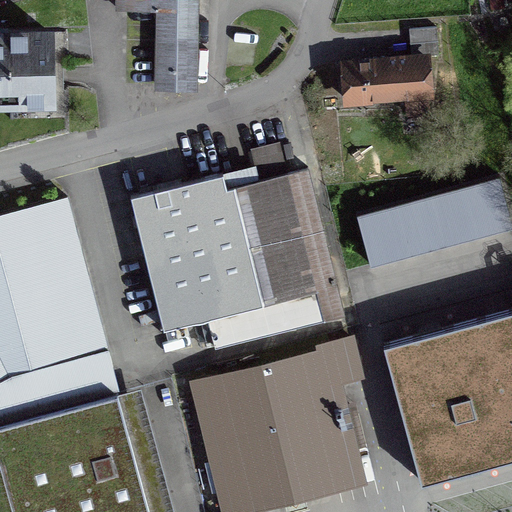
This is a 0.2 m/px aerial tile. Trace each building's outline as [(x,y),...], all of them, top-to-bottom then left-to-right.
[(200,0),(115,0),(115,8),(156,9),(154,88),(165,88),(198,89),(200,0)] [(55,22),(0,23),(0,104),(56,103),(55,22)] [(410,50),(340,55),(343,103),(375,101),(374,97),(405,95),(405,105),(436,102),(432,54),(439,53),(437,25),(409,27),(410,50)] [(171,181),(130,191),(163,326),(207,315),(214,345),(346,313),(310,164),(287,170),(279,139),(251,146),(254,161),(171,181)] [(511,203),(503,170),(356,211),(371,264),(511,224),(511,203)] [(0,420),(120,388),(68,193),(0,210),(0,420)] [(511,305),(383,340),(421,480),(511,455),(511,305)] [(316,345),(189,376),(221,511),(254,511),(254,508),(367,481),(343,380),(366,375),(355,330),(314,340),(316,345)] [(141,384),(0,422),(0,511),(176,511),(154,432),(141,384)]
